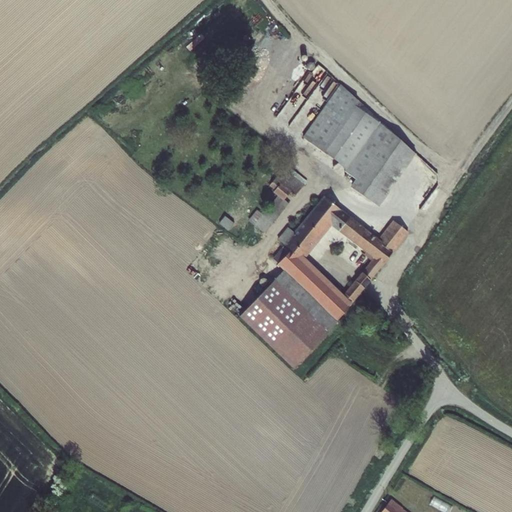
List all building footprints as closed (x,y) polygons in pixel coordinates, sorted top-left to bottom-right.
[(415,155),(340,85),(304,137),(357,177),(350,185),(379,206),(415,155)] [(276,191),(279,193),(286,198),(293,189),(297,192),(305,180),(287,165),(272,183),(278,188),(276,191)] [(248,220),(264,232),(289,200),(286,198),(279,193),(262,213),(256,209),(248,220)] [(285,238),(270,256),(282,268),(284,269),(328,312),(317,328),(324,334),(405,228),(393,218),(375,240),(363,230),(365,228),(341,210),(343,207),(330,197),(327,199),(323,196),(294,228),(289,224),(281,233),(285,238)] [(328,312),(284,269),(239,316),(293,368),(324,334),(317,328),(328,312)] [(413,511),(403,503),(404,502),(391,492),(374,511),(385,511),(386,511),(413,511)]
